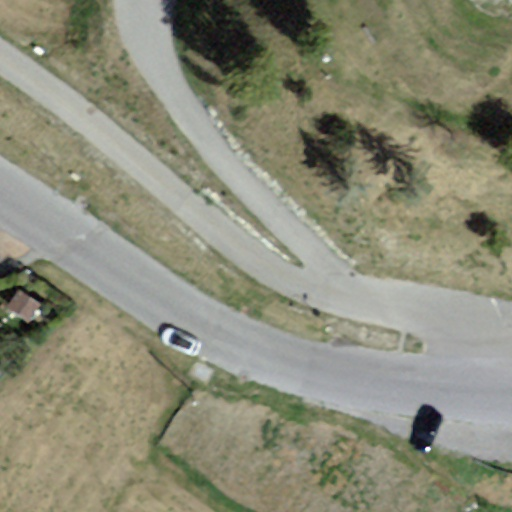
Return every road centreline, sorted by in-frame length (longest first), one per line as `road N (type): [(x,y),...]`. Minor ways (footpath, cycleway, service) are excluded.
road 1 (residential): [(499,386),(489,355),(466,331),(347,302),(279,273),(0,55)]
road 2 (unclassified): [(499,386),(372,380),(281,359),(192,318),(0,186)]
